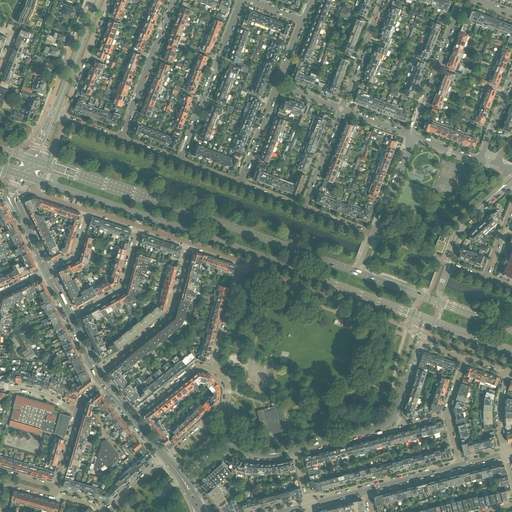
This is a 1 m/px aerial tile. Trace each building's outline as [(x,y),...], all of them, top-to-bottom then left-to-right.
[(24,0),(23,5),(35,10),(37,5),(24,0)] [(115,5),(125,9),(127,4),(117,0),(116,2),(115,5)] [(216,7),(221,9),(222,9),(225,1),(222,0),(218,0),(216,8),(216,7)] [(441,10),(441,8),(444,0),(437,0),(435,8),(434,11),(436,12),(437,9),(441,10)] [(444,0),(441,8),(443,8),(443,11),(447,12),(448,9),(449,7),(450,4),(450,3),(449,2),(450,2),(449,2),(444,0)] [(153,1),(151,6),(159,10),(159,9),(160,9),(161,7),(161,6),(161,4),(153,1)] [(222,9),(221,9),(220,11),(226,13),(227,10),(228,11),(229,8),(228,8),(229,7),(229,6),(230,3),(230,2),(228,2),(227,2),(227,1),(226,1),(225,1),(222,9)] [(359,1),(357,7),(368,11),(368,10),(368,11),(370,8),(369,7),(370,5),(359,1)] [(58,8),(65,10),(63,14),(64,14),(63,16),(66,17),(67,15),(72,17),(72,16),(73,17),(74,14),(73,14),(74,11),(66,8),(67,5),(60,2),(58,8)] [(320,7),(319,9),(328,12),(330,7),(321,3),(321,4),(320,4),(319,6),(320,7)] [(35,10),(23,5),(20,10),(33,15),(35,10)] [(112,10),(113,10),(123,14),(125,9),(115,5),(114,7),(113,7),(112,10)] [(151,6),(149,12),(157,15),(158,13),(159,13),(160,11),(159,10),(151,6)] [(390,9),(389,12),(398,15),(400,9),(392,6),(391,9),(390,9)] [(180,12),(188,15),(190,10),(182,7),(181,9),(180,9),(179,11),(180,12)] [(368,11),(357,7),(355,13),(365,16),(366,16),(367,13),(368,11)] [(471,22),(474,12),(474,11),(472,10),(472,11),(471,10),(468,8),(467,12),(468,12),(460,31),(466,33),(471,22)] [(318,12),(317,14),(326,17),(328,12),(319,9),(318,9),(317,12),(318,12)] [(30,20),(33,15),(20,10),(18,16),(30,20)] [(123,14),(113,10),(112,14),(113,14),(113,16),(122,20),(124,14),(123,14)] [(245,18),(241,27),(241,28),(247,30),(248,27),(250,21),(253,12),(248,10),(246,15),(245,16),(245,17),(245,18)] [(149,12),(147,17),(155,20),(156,20),(157,17),(157,16),(157,15),(149,12)] [(178,17),(186,20),(188,15),(180,12),(179,14),(178,14),(177,16),(178,17)] [(250,21),(255,23),(258,14),(256,13),(255,13),(253,12),(250,21)] [(387,15),(386,17),(394,20),(396,15),(397,15),(398,15),(389,12),(388,12),(387,14),(387,15)] [(471,22),(476,24),(480,13),(477,12),(476,12),(474,12),(471,22)] [(482,25),(483,23),(485,16),(483,15),(480,13),(476,24),(482,26),(482,25)] [(255,23),(260,25),(263,16),(261,15),(258,14),(255,23)] [(316,17),(315,19),(324,23),(326,17),(317,14),(316,15),(315,17),(316,17)] [(29,26),(30,20),(18,16),(16,21),(29,26)] [(260,25),(265,27),(269,18),(268,18),(268,17),(266,17),(263,16),(260,25)] [(483,23),(488,25),(491,17),(488,16),(488,17),(485,16),(483,23)] [(147,17),(145,22),(153,25),(154,24),(155,24),(156,21),(155,20),(147,17)] [(176,22),(184,25),(186,20),(178,17),(177,19),(176,19),(175,21),(176,22)] [(385,21),(384,23),(395,27),(397,21),(394,20),(386,17),(386,18),(385,20),(385,21)] [(487,28),(493,30),(497,20),(494,19),(495,19),(491,17),(488,25),(487,28)] [(265,27),(271,29),(274,20),(272,19),(271,19),(270,18),(269,18),(265,27)] [(353,18),(351,24),(361,27),(362,25),(363,25),(364,23),(363,23),(363,22),(353,18)] [(214,19),(212,24),(220,27),(221,25),(222,25),(222,23),(222,22),(214,19)] [(313,24),(313,25),(322,28),(324,23),(315,19),(314,21),(313,21),(313,24)] [(108,26),(117,29),(120,24),(110,20),(109,22),(109,23),(108,25),(108,26)] [(271,29),(276,31),(279,22),(277,21),(275,20),(274,20),(271,29)] [(497,35),(498,33),(502,22),(499,20),(499,21),(497,20),(493,30),(492,33),(497,35)] [(145,22),(143,27),(151,30),(152,30),(153,28),(153,27),(153,25),(145,22)] [(174,27),(182,31),(184,25),(176,22),(175,24),(174,25),(173,26),(174,27)] [(276,31),(281,33),(284,24),(282,23),(280,22),(279,22),(276,31)] [(432,22),(430,28),(439,31),(440,28),(440,27),(439,27),(440,25),(432,22)] [(503,33),(504,34),(508,24),(506,24),(506,23),(502,22),(498,33),(503,33)] [(207,28),(210,29),(218,32),(219,30),(220,30),(220,28),(220,27),(212,24),(209,23),(207,28)] [(382,28),(393,33),(395,27),(384,23),(383,25),(383,26),(382,27),(382,28)] [(281,33),(278,39),(277,41),(283,43),(286,34),(287,34),(288,32),(287,32),(290,26),(284,24),(281,33)] [(354,25),(347,41),(347,42),(355,45),(361,27),(351,24),(354,25)] [(311,30),(319,34),(322,28),(313,25),(312,27),(311,27),(310,29),(311,30)] [(106,31),(116,34),(117,29),(108,26),(107,28),(106,30),(106,31)] [(140,32),(149,36),(150,34),(151,34),(152,32),(151,31),(151,30),(143,27),(141,32),(140,32)] [(172,32),(172,33),(180,36),(182,31),(174,27),(173,29),(172,30),(171,31),(172,32)] [(429,27),(427,33),(437,37),(438,34),(439,34),(439,32),(439,31),(430,28),(429,27)] [(239,32),(239,34),(247,37),(249,32),(241,28),(240,29),(239,31),(239,32)] [(380,34),(391,39),(391,38),(393,33),(382,28),(381,31),(380,33),(380,34)] [(21,29),(19,35),(27,38),(30,39),(32,34),(21,29)] [(210,29),(208,34),(216,37),(217,35),(218,35),(218,33),(218,32),(210,29)] [(309,35),(309,36),(317,39),(319,34),(311,30),(310,32),(309,32),(308,34),(309,35)] [(49,35),(48,35),(47,39),(53,41),(54,42),(56,38),(64,41),(66,36),(54,31),(52,36),(49,35)] [(105,34),(104,36),(114,40),(116,34),(106,31),(105,31),(105,33),(105,34)] [(140,32),(138,37),(146,40),(147,38),(148,38),(149,36),(140,32)] [(459,36),(458,38),(465,41),(467,35),(460,32),(460,33),(459,33),(458,35),(458,36),(459,36)] [(170,37),(170,38),(178,41),(180,36),(172,33),(171,35),(170,35),(169,37),(170,37)] [(421,37),(424,38),(435,42),(436,40),(436,39),(437,38),(437,37),(427,33),(426,36),(424,36),(422,35),(421,37)] [(204,36),(203,39),(214,43),(215,41),(216,40),(217,39),(216,38),(216,37),(208,34),(206,37),(204,36)] [(237,37),(237,39),(245,42),(247,37),(239,34),(238,34),(237,36),(237,37)] [(382,41),(381,44),(388,47),(391,39),(380,34),(379,37),(379,38),(380,38),(379,40),(382,41)] [(19,35),(17,40),(25,43),(27,38),(19,35)] [(102,41),(112,45),(114,40),(104,36),(104,38),(103,38),(102,40),(102,41)] [(307,40),(307,41),(315,44),(318,45),(320,40),(317,39),(309,36),(308,37),(307,38),(306,40),(307,40)] [(138,37),(136,42),(144,45),(145,44),(146,44),(147,41),(146,41),(146,40),(138,37)] [(168,43),(176,46),(178,41),(170,38),(169,40),(168,40),(167,42),(168,43)] [(202,38),(200,43),(203,44),(212,48),(212,47),(213,47),(214,45),(213,44),(214,43),(203,39),(202,38)] [(422,44),(423,44),(433,48),(433,47),(434,45),(434,44),(435,42),(424,38),(422,44)] [(456,40),(455,44),(463,47),(465,41),(458,38),(457,40),(456,40)] [(235,42),(235,44),(243,47),(245,48),(246,46),(244,45),(245,42),(237,39),(236,40),(235,42)] [(17,40),(15,45),(23,48),(25,43),(17,40)] [(345,40),(343,46),(347,47),(353,50),(355,45),(347,42),(347,41),(345,40)] [(100,46),(110,50),(112,45),(102,41),(102,43),(101,43),(100,45),(100,46)] [(274,41),(272,46),(280,50),(281,50),(281,49),(282,47),(282,46),(282,44),(274,41)] [(305,43),(304,46),(313,50),(315,44),(307,41),(306,43),(305,43)] [(144,45),(136,42),(134,47),(142,51),(143,50),(144,50),(144,48),(144,47),(144,45)] [(167,48),(174,51),(176,46),(168,43),(166,47),(167,48)] [(203,44),(200,43),(198,49),(209,53),(210,50),(211,50),(212,48),(203,44)] [(233,48),(233,49),(241,52),(243,47),(235,44),(235,45),(234,45),(233,47),(233,48)] [(374,51),(384,55),(386,56),(388,50),(391,51),(392,48),(388,47),(381,44),(380,47),(378,46),(377,46),(376,46),(375,48),(376,49),(376,52),(374,51)] [(420,50),(422,50),(430,54),(431,53),(432,51),(432,50),(433,48),(423,44),(420,50)] [(454,47),(453,49),(463,53),(464,51),(462,50),(463,47),(455,44),(454,47)] [(15,45),(13,50),(22,53),(23,48),(15,45)] [(43,54),(48,56),(48,54),(51,55),(51,54),(57,56),(57,55),(58,55),(59,53),(58,53),(59,50),(48,46),(48,47),(46,46),(45,51),(44,51),(43,54)] [(99,49),(98,51),(108,55),(110,50),(100,46),(99,47),(99,49)] [(267,51),(270,52),(278,55),(279,53),(280,52),(281,50),(280,50),(272,46),(269,46),(267,51)] [(301,50),(302,51),(311,55),(313,50),(304,46),(303,48),(302,48),(301,50)] [(347,47),(343,46),(340,52),(350,56),(351,55),(352,53),(352,52),(353,50),(347,47)] [(499,47),(497,53),(508,57),(510,52),(499,47)] [(166,53),(165,53),(174,57),(176,51),(174,51),(167,48),(167,49),(167,51),(166,51),(165,53),(166,53)] [(231,53),(231,54),(241,58),(243,53),(241,52),(233,49),(233,50),(232,50),(231,52),(231,53)] [(451,55),(459,58),(462,59),(464,53),(463,53),(453,49),(453,51),(452,51),(451,55)] [(13,50),(11,55),(20,58),(22,53),(13,50)] [(417,54),(416,58),(425,61),(426,58),(427,59),(428,56),(429,56),(430,54),(422,50),(420,55),(417,54)] [(108,55),(98,51),(98,52),(97,52),(97,54),(96,57),(106,60),(108,55)] [(130,56),(138,60),(138,59),(139,59),(140,57),(139,56),(140,55),(131,51),(129,56),(130,56)] [(311,55),(302,51),(301,51),(302,52),(301,52),(300,54),(300,55),(300,57),(309,61),(311,55)] [(384,55),(374,51),(373,51),(373,52),(372,53),(372,54),(371,57),(381,60),(382,61),(382,60),(384,55)] [(270,52),(268,57),(277,60),(277,59),(278,57),(278,55),(270,52)] [(174,57),(165,53),(165,54),(164,54),(164,56),(164,57),(163,59),(172,62),(174,57)] [(198,56),(197,59),(206,62),(206,61),(207,61),(208,59),(207,58),(208,57),(198,53),(197,55),(198,56)] [(498,53),(495,59),(507,63),(508,60),(507,60),(508,57),(497,53),(498,53)] [(241,58),(231,54),(231,55),(232,55),(232,56),(232,55),(231,55),(231,56),(230,56),(230,57),(230,58),(231,58),(230,60),(242,64),(243,62),(240,61),(241,58)] [(11,55),(9,60),(18,64),(18,63),(19,63),(20,63),(21,62),(21,61),(21,59),(19,59),(20,58),(11,55)] [(450,58),(449,61),(457,63),(459,58),(451,55),(450,58)] [(44,67),(48,68),(49,69),(52,70),(55,64),(49,62),(50,61),(38,56),(36,60),(45,63),(44,67)] [(130,56),(127,62),(136,65),(137,63),(138,63),(138,61),(138,60),(130,56)] [(338,63),(338,64),(346,67),(347,64),(348,65),(349,62),(348,62),(348,61),(342,59),(342,58),(338,56),(335,62),(338,63)] [(265,61),(275,65),(275,63),(276,63),(277,61),(276,60),(277,60),(268,57),(266,62),(265,61)] [(369,62),(379,66),(381,60),(371,57),(370,59),(370,60),(369,61),(369,62)] [(408,64),(413,66),(424,70),(422,69),(423,67),(424,66),(425,65),(424,64),(424,63),(425,61),(416,58),(414,64),(413,63),(412,63),(409,61),(409,62),(408,64)] [(197,59),(195,64),(204,67),(204,65),(205,66),(206,63),(205,62),(206,62),(197,59)] [(495,59),(493,64),(504,68),(505,66),(505,67),(507,63),(495,59)] [(9,60),(7,65),(16,68),(18,64),(9,60)] [(92,66),(101,70),(103,70),(105,65),(95,61),(95,62),(94,62),(92,66)] [(265,61),(263,67),(271,70),(271,69),(272,70),(273,67),(272,67),(273,65),(274,65),(275,65),(265,61)] [(457,63),(449,61),(448,63),(447,66),(456,70),(458,70),(460,65),(458,64),(457,63)] [(127,62),(126,67),(135,71),(136,68),(135,67),(136,65),(127,62)] [(159,67),(159,68),(167,71),(168,71),(170,66),(161,62),(161,64),(160,64),(160,65),(159,67),(160,67),(159,67)] [(368,65),(367,68),(375,70),(375,69),(377,70),(379,66),(369,62),(369,63),(368,63),(368,64),(368,65)] [(195,64),(193,69),(202,72),(203,72),(204,70),(203,69),(204,67),(195,64)] [(292,78),(297,80),(301,67),(302,68),(302,65),(300,64),(299,67),(296,66),(295,69),(293,72),(291,76),(292,78)] [(338,64),(336,69),(344,72),(345,70),(346,70),(347,67),(346,67),(338,64)] [(493,65),(491,70),(502,74),(503,71),(504,68),(493,64),(493,65)] [(7,65),(5,70),(14,74),(16,68),(7,65)] [(226,70),(236,74),(237,71),(238,71),(239,69),(229,65),(229,67),(228,67),(227,67),(227,68),(227,69),(227,70),(228,70),(227,70),(226,70)] [(91,69),(90,71),(99,75),(101,70),(92,66),(91,66),(90,68),(91,69)] [(413,66),(411,72),(414,73),(422,76),(423,73),(424,73),(424,71),(424,70),(413,66)] [(122,72),(124,73),(133,76),(134,74),(135,74),(135,71),(126,67),(124,67),(122,72)] [(263,67),(261,72),(269,75),(270,74),(271,73),(270,72),(271,70),(263,67)] [(299,82),(302,83),(305,74),(300,72),(302,68),(301,67),(297,80),(296,81),(297,82),(299,82)] [(158,71),(157,73),(165,76),(168,77),(170,72),(168,71),(167,71),(159,68),(158,68),(157,70),(158,71)] [(365,73),(374,77),(372,76),(375,70),(367,68),(366,70),(365,71),(365,72),(365,73)] [(193,69),(191,74),(200,77),(200,76),(201,75),(202,73),(202,72),(193,69)] [(336,69),(333,75),(342,78),(343,76),(345,73),(344,73),(344,72),(336,69)] [(5,70),(3,75),(12,79),(14,74),(5,70)] [(225,73),(224,75),(232,78),(234,73),(236,74),(226,70),(225,70),(224,72),(225,73)] [(488,76),(490,76),(500,80),(500,78),(501,78),(502,74),(491,70),(488,76)] [(88,76),(97,80),(99,75),(90,71),(89,73),(88,73),(87,75),(88,76)] [(261,72),(259,77),(268,80),(267,80),(268,79),(269,78),(268,77),(269,75),(261,72)] [(411,72),(409,77),(420,81),(421,81),(421,79),(421,78),(422,76),(414,73),(411,72)] [(444,75),(443,77),(453,81),(455,76),(454,75),(445,72),(444,72),(443,75),(444,75)] [(124,73),(122,78),(131,81),(132,79),(133,79),(133,77),(133,76),(124,73)] [(155,78),(163,81),(164,81),(165,79),(164,79),(165,76),(157,73),(156,73),(155,75),(156,76),(156,78),(155,77),(155,78)] [(374,77),(365,73),(365,74),(367,74),(366,77),(365,76),(364,77),(364,78),(364,79),(365,79),(365,80),(374,84),(376,80),(374,79),(374,77)] [(191,74),(189,79),(198,83),(198,81),(199,81),(200,79),(200,78),(200,77),(191,74)] [(305,84),(307,85),(310,76),(305,74),(302,83),(302,84),(304,84),(305,84)] [(3,75),(1,81),(10,84),(12,85),(14,80),(12,79),(3,75)] [(222,80),(230,83),(232,78),(224,75),(223,77),(222,79),(222,80)] [(333,75),(331,81),(340,84),(340,83),(341,83),(342,80),(341,80),(342,78),(333,75)] [(87,79),(86,81),(95,85),(97,86),(98,84),(96,83),(97,80),(88,76),(87,76),(86,78),(87,79)] [(310,76),(307,85),(307,86),(309,86),(310,86),(312,87),(315,78),(310,76)] [(500,80),(490,76),(488,82),(497,86),(500,80)] [(259,77),(257,82),(265,85),(266,83),(267,83),(267,81),(267,80),(268,80),(259,77)] [(407,83),(408,83),(418,87),(419,84),(420,82),(420,81),(409,77),(407,83)] [(441,79),(440,83),(448,86),(451,87),(453,81),(443,77),(442,80),(441,79)] [(38,81),(37,84),(46,87),(47,84),(46,84),(47,81),(38,78),(37,80),(38,81)] [(122,78),(121,83),(129,86),(130,84),(131,84),(132,82),(131,81),(122,78)] [(153,81),(153,83),(161,86),(162,84),(161,84),(163,81),(155,78),(154,78),(153,78),(153,80),(153,81)] [(189,79),(187,84),(196,88),(196,87),(197,87),(198,85),(197,84),(198,83),(189,79)] [(220,85),(228,89),(230,89),(232,84),(230,83),(222,80),(221,82),(220,84),(220,85)] [(10,84),(1,81),(0,84),(0,85),(8,89),(10,84)] [(95,85),(86,81),(85,83),(84,83),(84,85),(84,86),(93,90),(94,87),(96,88),(97,86),(95,85)] [(331,81),(329,86),(338,89),(340,86),(339,86),(340,84),(331,81)] [(257,82),(255,87),(263,91),(264,88),(265,88),(266,86),(265,85),(257,82)] [(121,83),(119,88),(127,91),(128,89),(129,89),(130,87),(129,86),(121,83)] [(151,88),(159,91),(160,89),(159,89),(161,86),(153,83),(152,83),(151,83),(151,85),(151,86),(151,88)] [(196,88),(187,84),(185,83),(183,89),(194,93),(194,92),(195,91),(196,89),(195,89),(196,88)] [(338,89),(329,86),(321,83),(320,85),(328,88),(326,95),(332,97),(333,94),(335,95),(336,94),(336,95),(337,92),(337,91),(338,89)] [(418,87),(408,83),(406,89),(414,92),(415,93),(416,92),(417,90),(418,87)] [(438,88),(449,92),(449,93),(450,90),(447,89),(448,86),(440,83),(439,86),(438,88)] [(46,87),(37,84),(36,86),(33,85),(31,89),(33,90),(34,90),(35,89),(43,92),(44,90),(45,90),(46,87)] [(219,89),(218,90),(227,94),(228,89),(220,85),(220,86),(219,86),(218,88),(219,89)] [(93,90),(84,86),(84,87),(83,87),(82,89),(83,89),(82,92),(91,95),(93,90)] [(0,87),(0,106),(10,110),(13,102),(5,99),(8,91),(0,87)] [(264,91),(263,91),(255,87),(254,90),(253,90),(252,91),(251,91),(250,94),(259,97),(260,95),(261,96),(262,93),(263,93),(264,92),(264,91)] [(119,88),(117,93),(125,96),(126,94),(127,94),(128,92),(127,91),(119,88)] [(149,91),(149,93),(157,96),(157,97),(158,94),(157,94),(159,91),(151,88),(150,88),(149,88),(149,90),(149,91)] [(355,102),(360,104),(363,95),(361,95),(362,93),(364,94),(365,90),(360,88),(358,92),(358,91),(357,95),(356,95),(355,97),(356,98),(354,101),(355,102)] [(437,90),(436,94),(444,97),(447,98),(449,92),(438,88),(438,91),(437,90)] [(488,88),(486,94),(493,96),(495,91),(488,88)] [(24,90),(21,89),(19,95),(22,96),(24,97),(24,98),(29,100),(28,104),(37,107),(38,107),(39,104),(38,103),(38,101),(31,98),(33,93),(31,93),(27,91),(24,90)] [(414,92),(406,89),(405,91),(404,90),(402,94),(411,98),(412,97),(413,95),(414,92)] [(216,95),(216,96),(227,99),(225,98),(227,94),(218,90),(217,92),(216,94),(216,95)] [(117,93),(115,98),(123,101),(124,99),(125,99),(126,97),(125,96),(117,93)] [(155,101),(156,102),(158,102),(158,101),(159,97),(157,97),(157,96),(149,93),(148,93),(147,95),(147,96),(147,98),(146,98),(155,101)] [(181,100),(182,100),(191,103),(192,100),(191,99),(192,97),(183,94),(181,93),(179,99),(181,100)] [(365,106),(369,96),(367,94),(366,95),(364,94),(363,95),(360,104),(362,105),(362,106),(364,106),(365,106)] [(435,97),(434,100),(446,104),(447,103),(445,102),(442,101),(444,97),(436,94),(435,97)] [(486,94),(484,99),(492,102),(493,99),(492,99),(493,96),(486,94)] [(227,99),(216,96),(217,96),(217,97),(216,97),(215,98),(215,99),(216,99),(216,101),(225,105),(226,103),(225,102),(227,99)] [(250,103),(259,106),(260,105),(260,104),(260,103),(261,101),(252,97),(249,96),(247,101),(250,103)] [(369,96),(365,106),(368,107),(368,108),(370,108),(371,108),(375,98),(372,97),(372,96),(369,96)] [(80,97),(79,100),(78,99),(75,109),(76,109),(75,110),(79,112),(84,100),(84,99),(80,97)] [(123,101),(115,98),(113,103),(121,107),(121,106),(122,106),(123,104),(123,103),(123,101)] [(146,101),(145,103),(153,106),(154,107),(154,104),(155,101),(146,98),(145,100),(145,101),(146,101)] [(376,110),(377,110),(379,103),(380,100),(375,98),(371,108),(373,109),(374,110),(375,111),(376,110)] [(382,112),(382,113),(385,105),(381,104),(382,102),(384,99),(381,98),(380,100),(379,103),(377,110),(379,111),(379,112),(381,113),(382,112)] [(479,104),(489,108),(490,106),(492,102),(484,99),(481,98),(479,104)] [(84,114),(85,114),(88,105),(85,104),(86,102),(84,101),(84,100),(79,112),(81,113),(82,114),(83,114),(84,114)] [(182,100),(181,105),(189,108),(190,106),(191,106),(191,104),(191,103),(182,100)] [(284,113),(289,101),(284,100),(282,101),(280,105),(281,105),(279,108),(280,108),(277,116),(282,118),(284,113)] [(289,100),(289,101),(284,113),(286,109),(291,111),(294,102),(292,102),(292,101),(290,100),(289,100)] [(446,104),(434,100),(433,102),(432,105),(442,109),(442,108),(443,108),(444,108),(444,107),(443,106),(441,105),(443,106),(444,104),(446,104)] [(387,115),(388,115),(391,107),(392,104),(388,103),(388,102),(387,101),(385,105),(382,113),(385,114),(387,115)] [(295,102),(294,102),(291,111),(296,113),(299,104),(297,104),(297,103),(295,102)] [(90,117),(93,107),(94,105),(89,103),(88,105),(85,114),(87,115),(87,116),(90,117)] [(144,106),(143,108),(152,112),(153,112),(155,107),(154,107),(153,106),(145,103),(144,103),(144,104),(143,106),(144,106)] [(251,103),(249,108),(257,111),(258,111),(259,109),(258,108),(259,106),(250,103),(251,103)] [(27,108),(24,107),(23,109),(34,113),(35,111),(37,108),(37,107),(28,104),(27,108)] [(296,113),(301,115),(304,106),(302,105),(300,104),(299,104),(296,113)] [(481,107),(479,110),(487,113),(489,110),(488,110),(489,108),(479,104),(478,106),(481,107)] [(181,105),(178,110),(187,113),(188,113),(189,111),(188,110),(189,108),(181,105)] [(209,110),(218,114),(220,114),(221,115),(222,115),(223,112),(222,112),(223,109),(213,106),(212,108),(212,107),(211,107),(211,108),(210,108),(210,109),(210,110),(211,110),(211,111),(210,110),(209,110)] [(93,117),(95,118),(99,109),(93,107),(90,117),(92,118),(93,117)] [(303,113),(309,116),(312,109),(305,107),(303,113)] [(393,117),(396,109),(391,107),(388,115),(390,116),(391,116),(392,117),(393,117)] [(399,119),(403,110),(402,109),(401,108),(400,108),(399,108),(397,107),(396,109),(393,117),(396,118),(398,119),(399,119)] [(404,107),(403,110),(399,119),(401,120),(405,122),(406,120),(408,121),(409,118),(407,118),(407,117),(406,117),(407,116),(408,116),(407,114),(408,114),(409,111),(405,110),(406,108),(404,107)] [(150,117),(152,118),(153,118),(155,113),(154,113),(153,112),(152,112),(143,108),(142,108),(142,109),(141,111),(142,112),(141,113),(141,114),(150,117)] [(249,108),(247,113),(255,116),(256,114),(257,114),(257,112),(257,111),(249,108)] [(23,109),(21,114),(15,112),(13,116),(22,119),(24,116),(32,119),(34,113),(23,109)] [(97,120),(100,121),(104,111),(99,109),(95,118),(97,119),(97,120)] [(116,109),(115,112),(110,124),(111,123),(114,125),(115,124),(116,124),(119,118),(120,116),(120,115),(117,113),(118,110),(116,109)] [(477,109),(475,115),(485,119),(485,117),(486,117),(487,113),(479,110),(477,109)] [(178,110),(177,115),(185,119),(185,118),(186,118),(187,116),(186,115),(187,113),(178,110)] [(208,115),(208,116),(216,119),(218,114),(209,110),(209,112),(208,113),(207,115),(208,115)] [(314,117),(315,118),(325,122),(327,118),(327,117),(326,117),(327,115),(322,113),(323,112),(318,110),(317,114),(315,115),(314,117)] [(103,121),(105,122),(109,113),(104,111),(100,121),(102,122),(103,121)] [(108,123),(110,124),(115,112),(114,112),(114,113),(112,112),(111,114),(109,113),(105,122),(105,123),(108,124),(108,123)] [(247,113),(245,118),(253,121),(254,121),(255,119),(254,118),(255,116),(247,113)] [(177,115),(175,120),(183,124),(183,123),(184,123),(185,121),(184,121),(185,119),(177,115)] [(485,119),(475,115),(473,121),(482,125),(485,119)] [(206,121),(214,124),(217,125),(219,120),(216,119),(208,116),(207,118),(206,118),(205,120),(206,120),(206,121)] [(274,122),(274,123),(282,126),(285,127),(287,121),(276,117),(275,119),(274,120),(274,122)] [(245,118),(243,123),(251,127),(251,126),(252,126),(253,124),(252,123),(253,121),(245,118)] [(311,118),(309,123),(323,128),(323,127),(324,127),(324,125),(324,124),(325,122),(315,118),(314,119),(311,118)] [(183,124),(175,120),(173,126),(181,129),(181,128),(182,128),(183,126),(182,126),(183,124)] [(433,120),(432,122),(429,130),(431,131),(431,132),(434,133),(438,123),(438,122),(434,120),(433,120)] [(138,135),(139,134),(138,134),(142,125),(143,123),(137,121),(136,123),(135,123),(134,127),(135,127),(133,132),(138,135)] [(204,126),(213,130),(212,129),(214,124),(206,121),(205,123),(204,123),(203,125),(204,126)] [(428,132),(429,130),(432,122),(428,121),(428,123),(425,122),(423,130),(428,132)] [(243,123),(241,128),(249,132),(250,130),(251,129),(251,128),(251,127),(243,123)] [(272,128),(280,131),(282,126),(274,123),(273,125),(272,125),(272,127),(272,128)] [(309,130),(310,131),(311,131),(320,134),(321,134),(321,133),(322,131),(323,128),(309,123),(309,124),(312,125),(311,127),(309,130)] [(344,129),(355,133),(361,135),(362,132),(355,130),(356,127),(346,123),(346,124),(345,124),(345,125),(345,126),(344,129)] [(438,134),(440,135),(443,127),(444,125),(438,123),(434,133),(438,134)] [(442,136),(445,137),(449,129),(450,127),(444,124),(443,127),(440,135),(442,136)] [(511,126),(511,127),(504,124),(503,126),(501,130),(503,130),(506,131),(505,133),(508,134),(509,132),(511,129),(511,128),(511,126)] [(142,135),(144,136),(147,127),(142,125),(138,134),(139,134),(138,135),(139,135),(140,136),(141,136),(142,135)] [(201,131),(211,135),(213,130),(204,126),(203,128),(202,128),(201,130),(202,131),(201,131)] [(149,138),(152,129),(147,127),(144,136),(144,137),(146,137),(147,137),(149,138)] [(237,133),(239,134),(247,137),(248,135),(249,134),(249,133),(249,132),(241,128),(239,128),(238,128),(237,132),(237,133)] [(278,136),(281,137),(283,132),(280,131),(272,128),(271,130),(270,130),(270,132),(270,133),(278,136)] [(152,139),(154,140),(157,131),(152,129),(149,138),(149,139),(151,139),(152,139)] [(343,132),(342,134),(351,138),(352,138),(355,133),(344,129),(343,129),(343,131),(343,132)] [(449,138),(451,139),(454,131),(449,129),(445,137),(449,138)] [(453,140),(457,142),(460,134),(461,131),(455,129),(454,132),(454,131),(451,139),(454,140),(453,140)] [(465,145),(468,146),(471,138),(468,137),(470,130),(468,130),(465,136),(462,143),(465,144),(465,145)] [(159,141),(159,142),(163,133),(157,131),(154,140),(156,140),(156,141),(158,142),(159,142),(159,141)] [(211,135),(201,131),(202,132),(201,132),(200,134),(200,136),(211,141),(212,139),(210,138),(211,135)] [(310,131),(307,137),(318,141),(318,140),(319,140),(320,138),(319,137),(320,134),(311,131),(310,131)] [(164,143),(164,144),(168,135),(163,133),(159,142),(161,142),(161,143),(163,144),(164,143)] [(268,138),(276,141),(279,142),(281,137),(278,136),(270,133),(269,135),(268,138)] [(385,144),(394,148),(395,147),(397,143),(396,143),(396,142),(393,141),(392,140),(390,139),(387,138),(381,135),(380,136),(372,133),(370,138),(385,144)] [(239,134),(237,139),(245,142),(246,142),(245,142),(246,141),(247,140),(246,139),(247,137),(239,134)] [(341,137),(340,140),(349,143),(347,143),(348,141),(350,141),(351,138),(342,134),(342,135),(341,135),(341,137)] [(460,142),(462,143),(465,136),(460,134),(457,142),(460,143),(460,142)] [(169,146),(170,146),(173,137),(168,135),(164,144),(166,144),(166,145),(166,146),(168,147),(169,146)] [(169,146),(174,148),(175,147),(175,145),(176,145),(176,143),(177,143),(178,144),(180,140),(179,139),(178,139),(179,137),(173,135),(173,137),(170,146),(169,146)] [(309,141),(308,144),(316,146),(317,146),(317,144),(317,143),(318,141),(307,137),(306,139),(309,141)] [(267,142),(266,143),(274,147),(276,141),(268,138),(268,139),(267,139),(266,141),(267,142)] [(471,138),(468,146),(471,147),(474,148),(477,140),(471,138)] [(237,139),(235,144),(243,147),(244,145),(245,145),(246,143),(245,142),(237,139)] [(349,143),(340,140),(339,142),(338,142),(338,144),(338,145),(345,148),(348,150),(350,144),(349,143)] [(302,149),(313,153),(314,152),(315,150),(315,149),(316,146),(308,144),(305,142),(302,149)] [(243,147),(235,144),(233,143),(232,144),(231,146),(231,147),(231,148),(241,152),(242,150),(243,150),(244,148),(243,147)] [(265,147),(264,148),(272,152),(274,147),(266,143),(266,144),(265,144),(264,146),(265,147)] [(193,155),(198,157),(202,146),(197,144),(196,145),(195,145),(194,148),(195,148),(193,155)] [(383,149),(385,150),(393,153),(394,148),(385,144),(383,149)] [(336,149),(335,151),(343,154),(347,156),(349,150),(348,150),(345,148),(338,145),(337,146),(336,148),(336,149)] [(202,157),(204,158),(207,148),(202,146),(198,157),(202,159),(202,157)] [(206,159),(208,160),(212,150),(207,148),(204,158),(206,158),(206,159)] [(263,152),(262,154),(270,157),(272,152),(264,148),(264,149),(263,149),(262,151),(263,152)] [(302,149),(300,155),(311,159),(311,158),(312,158),(313,156),(312,155),(313,153),(302,149)] [(212,161),(214,162),(217,152),(212,150),(208,160),(211,161),(212,161)] [(381,155),(383,156),(390,159),(391,156),(392,156),(393,154),(392,154),(393,153),(385,150),(385,151),(383,150),(381,155)] [(334,154),(333,157),(341,159),(343,154),(335,151),(335,152),(334,153),(334,154)] [(216,163),(219,164),(223,154),(217,152),(214,162),(216,162),(216,163)] [(222,165),(224,165),(228,156),(223,154),(219,164),(221,165),(222,165)] [(270,157),(262,154),(261,154),(260,157),(261,157),(260,159),(268,163),(270,157)] [(297,161),(299,162),(309,165),(309,164),(310,162),(311,159),(300,155),(297,161)] [(225,168),(229,169),(233,158),(228,156),(224,165),(226,166),(225,168)] [(383,156),(381,162),(388,164),(389,164),(390,162),(389,161),(390,159),(383,156)] [(332,160),(331,162),(341,166),(344,161),(341,159),(333,157),(332,159),(332,160)] [(233,158),(229,169),(234,171),(237,164),(238,164),(239,161),(238,161),(238,160),(233,158)] [(375,166),(376,166),(386,170),(387,168),(388,167),(388,166),(388,165),(388,164),(381,162),(377,161),(375,166)] [(258,181),(259,182),(263,171),(262,171),(264,164),(258,162),(255,169),(256,170),(254,174),(253,178),(254,179),(254,180),(258,181)] [(309,165),(299,162),(296,168),(306,172),(309,165)] [(329,168),(339,172),(341,166),(331,162),(330,165),(329,167),(329,168)] [(376,166),(374,172),(384,176),(385,173),(386,173),(386,171),(386,170),(376,166)] [(263,171),(259,182),(260,183),(261,183),(262,183),(263,182),(265,183),(269,173),(270,169),(271,168),(269,167),(268,168),(266,173),(263,171)] [(327,173),(337,177),(339,172),(329,168),(328,170),(328,171),(327,172),(327,173)] [(375,177),(374,179),(382,181),(383,179),(384,177),(384,176),(374,172),(372,176),(375,177)] [(271,185),(274,176),(275,174),(273,174),(272,174),(272,175),(269,173),(265,183),(266,184),(268,184),(271,185)] [(295,185),(292,193),(294,194),(294,195),(296,196),(297,196),(297,195),(300,188),(301,188),(304,180),(303,180),(305,175),(300,173),(298,177),(296,182),(295,185)] [(337,177),(327,173),(326,176),(325,176),(325,178),(325,179),(337,184),(338,180),(336,180),(337,177)] [(274,186),(276,187),(280,178),(274,176),(271,185),(271,186),(273,187),(274,186)] [(279,188),(282,189),(285,181),(280,179),(280,178),(276,187),(277,187),(276,188),(277,189),(278,189),(279,189),(279,188)] [(371,178),(369,183),(380,187),(380,186),(381,185),(381,184),(382,181),(374,179),(371,178)] [(292,193),(295,185),(296,182),(291,180),(290,183),(287,191),(289,192),(291,193),(292,193)] [(322,204),(326,194),(326,193),(329,186),(330,183),(324,180),(322,186),(322,187),(321,187),(320,187),(319,190),(320,190),(319,194),(318,194),(316,200),(316,201),(316,202),(322,204)] [(284,190),(287,191),(290,183),(285,181),(282,189),(282,190),(284,190)] [(369,183),(367,189),(377,192),(380,187),(369,183)] [(377,192),(367,189),(365,194),(375,198),(377,192)] [(331,196),(326,194),(322,204),(324,205),(324,206),(327,207),(331,197),(331,196)] [(331,208),(333,209),(336,201),(333,200),(334,198),(331,197),(327,207),(330,208),(331,208)] [(34,198),(30,199),(35,208),(37,207),(39,207),(42,200),(34,198)] [(335,210),(339,211),(342,203),(338,202),(339,199),(337,198),(336,201),(333,209),(335,209),(335,210)] [(25,202),(31,214),(34,213),(35,214),(37,214),(38,210),(36,209),(35,208),(30,199),(25,202)] [(342,212),(345,213),(347,205),(342,203),(339,211),(342,212)] [(346,214),(350,215),(354,205),(348,203),(347,205),(345,213),(346,214)] [(364,210),(361,219),(367,221),(372,206),(367,204),(365,209),(365,210),(364,210)] [(353,216),(356,217),(359,207),(354,205),(350,215),(353,217),(353,216)] [(359,218),(361,219),(364,210),(365,209),(359,207),(356,217),(355,218),(359,219),(359,218)] [(0,214),(1,217),(9,213),(9,212),(10,211),(9,210),(8,210),(7,208),(2,210),(0,211),(0,214)] [(492,213),(489,215),(496,223),(497,224),(498,223),(500,224),(501,221),(497,219),(499,214),(499,213),(500,213),(500,212),(500,211),(499,210),(498,210),(497,210),(496,210),(493,213),(492,213)] [(72,224),(71,225),(77,227),(81,213),(77,212),(76,217),(77,218),(77,220),(75,220),(75,222),(74,222),(74,224),(72,224)] [(0,219),(0,222),(5,220),(7,219),(9,218),(11,217),(10,215),(11,214),(10,213),(9,213),(1,217),(2,219),(0,219),(1,220),(0,219)] [(31,214),(35,223),(44,219),(43,216),(37,214),(35,214),(34,213),(31,214)] [(487,219),(486,220),(492,226),(496,223),(489,215),(486,218),(487,219)] [(3,227),(6,225),(14,221),(13,219),(12,219),(11,217),(9,218),(7,219),(5,220),(0,222),(0,223),(0,225),(1,224),(3,227)] [(35,223),(38,228),(50,222),(49,220),(48,220),(45,221),(44,219),(35,223)] [(100,229),(103,221),(97,219),(94,227),(94,229),(96,229),(95,230),(99,232),(100,229)] [(484,220),(481,223),(487,229),(488,230),(492,226),(486,220),(485,221),(484,220)] [(7,228),(8,231),(17,226),(14,221),(6,225),(7,228)] [(100,229),(105,231),(108,222),(103,221),(100,229)] [(38,228),(40,233),(49,229),(48,227),(51,225),(50,222),(38,228)] [(108,222),(105,231),(104,233),(109,235),(110,233),(113,224),(108,222)] [(478,226),(477,227),(483,234),(488,230),(487,229),(481,223),(478,225),(478,226)] [(109,236),(114,237),(115,235),(116,231),(116,228),(117,228),(118,226),(113,224),(110,233),(109,235),(109,236)] [(17,226),(8,231),(5,232),(4,232),(2,233),(1,234),(4,239),(10,236),(19,231),(17,226)] [(114,237),(118,239),(122,227),(118,226),(117,228),(116,228),(116,231),(115,235),(114,237)] [(118,239),(123,240),(124,238),(125,238),(126,235),(125,234),(126,231),(127,229),(122,227),(118,239)] [(476,227),(473,230),(479,237),(483,234),(477,227),(476,228),(476,227)] [(40,233),(43,238),(55,233),(53,230),(50,231),(49,229),(40,233)] [(124,238),(123,240),(125,241),(126,238),(129,239),(131,230),(127,229),(126,231),(125,234),(126,235),(125,238),(124,238)] [(479,237),(473,230),(469,233),(470,233),(469,235),(470,235),(466,239),(470,241),(472,241),(474,242),(479,237)] [(12,239),(13,241),(22,236),(19,231),(10,236),(11,235),(13,238),(12,239)] [(43,238),(45,244),(54,239),(53,237),(56,236),(55,233),(43,238)] [(143,246),(145,247),(149,236),(146,235),(146,236),(143,235),(140,243),(144,244),(143,246)] [(15,246),(16,246),(24,242),(22,236),(13,241),(15,246)] [(87,236),(85,242),(96,245),(97,245),(98,245),(98,244),(96,243),(94,242),(94,239),(94,238),(87,236)] [(150,249),(151,246),(153,238),(150,237),(149,236),(145,247),(145,248),(150,249)] [(434,249),(435,250),(442,252),(443,250),(443,247),(444,247),(444,245),(445,245),(445,243),(445,242),(443,242),(443,241),(444,241),(445,238),(440,236),(438,239),(438,240),(438,239),(437,240),(438,240),(437,242),(436,244),(436,245),(435,247),(434,249)] [(511,237),(509,244),(511,245),(511,246),(511,247),(511,248),(502,274),(506,276),(506,275),(510,276),(510,277),(511,278),(511,237)] [(45,244),(48,249),(56,245),(54,239),(45,244)] [(158,240),(155,251),(160,252),(160,250),(163,242),(158,240)] [(13,250),(14,253),(27,247),(24,242),(16,246),(17,248),(13,250)] [(59,244),(56,245),(48,249),(53,260),(64,254),(62,250),(59,245),(59,244)] [(61,244),(59,245),(62,250),(64,254),(70,252),(70,250),(64,248),(64,247),(62,246),(61,244)] [(115,250),(114,252),(125,255),(126,249),(125,249),(121,248),(115,246),(114,250),(115,250)] [(177,246),(174,257),(173,258),(179,260),(182,248),(179,247),(179,246),(177,246)] [(458,258),(463,260),(468,248),(462,246),(458,258)] [(20,254),(21,256),(29,252),(27,247),(14,253),(16,256),(20,254)] [(84,247),(82,251),(95,255),(95,253),(91,252),(92,249),(84,247)] [(463,260),(468,262),(472,252),(467,250),(468,248),(463,260)] [(194,251),(192,256),(202,260),(202,262),(204,263),(203,265),(205,266),(205,265),(208,256),(194,251)] [(26,266),(23,267),(24,268),(35,263),(29,252),(21,256),(26,266)] [(116,255),(116,258),(123,260),(125,255),(114,252),(114,254),(115,255),(114,255),(115,255),(116,255)] [(468,262),(474,264),(478,253),(478,254),(472,252),(468,262)] [(138,253),(136,260),(144,262),(145,259),(148,260),(149,257),(138,253)] [(478,253),(474,264),(477,266),(478,265),(479,265),(480,263),(482,263),(483,260),(484,257),(483,256),(483,255),(478,253)] [(80,260),(83,267),(84,267),(87,268),(90,259),(89,258),(81,256),(80,260)] [(192,256),(190,266),(198,268),(200,264),(199,263),(200,262),(202,262),(202,260),(192,256)] [(214,258),(208,256),(205,265),(208,266),(206,269),(209,270),(214,258)] [(219,260),(214,258),(209,270),(212,271),(213,267),(216,268),(219,260)] [(80,260),(75,263),(80,272),(81,271),(81,269),(83,268),(83,267),(80,260)] [(136,260),(134,265),(146,268),(147,265),(144,264),(144,262),(136,260)] [(224,261),(219,260),(216,268),(218,269),(217,273),(220,274),(224,261)] [(229,263),(224,261),(220,274),(222,275),(224,271),(226,272),(226,273),(229,263)] [(15,263),(21,276),(26,273),(24,268),(23,267),(22,265),(20,266),(17,262),(15,263)] [(11,270),(15,278),(21,276),(15,263),(12,265),(14,269),(11,270)] [(24,268),(26,273),(36,268),(36,267),(35,263),(24,268)] [(71,265),(73,270),(74,272),(77,271),(78,273),(80,272),(75,263),(71,265)] [(235,265),(229,263),(226,273),(228,274),(228,273),(233,275),(235,265)] [(59,272),(61,276),(73,270),(71,265),(59,270),(59,272)] [(190,266),(188,271),(201,275),(202,272),(198,271),(198,268),(190,266)] [(61,276),(65,284),(74,279),(72,275),(75,273),(74,272),(73,270),(61,276)] [(133,271),(131,276),(143,279),(144,276),(141,275),(141,273),(133,271)] [(188,271),(187,277),(198,279),(199,277),(200,277),(201,275),(188,271)] [(3,275),(7,283),(11,280),(8,273),(3,275)] [(71,296),(85,290),(92,286),(88,280),(87,279),(85,280),(82,275),(81,275),(77,278),(74,279),(65,284),(71,296)] [(109,279),(107,280),(111,288),(117,285),(118,279),(111,277),(111,279),(109,280),(109,279)] [(187,280),(186,282),(198,285),(199,280),(198,279),(187,277),(186,279),(187,280)] [(37,291),(38,291),(42,289),(40,286),(45,284),(43,279),(41,279),(31,284),(35,292),(37,291)] [(101,281),(102,283),(106,291),(111,288),(107,280),(106,279),(101,281)] [(130,282),(128,287),(140,290),(141,287),(138,286),(138,284),(130,282)] [(184,287),(184,288),(195,291),(196,288),(197,288),(198,285),(186,282),(186,284),(184,285),(184,286),(184,287)] [(102,283),(98,285),(102,293),(106,291),(102,283)] [(33,293),(35,292),(31,284),(26,287),(32,299),(35,298),(34,296),(33,293)] [(40,294),(42,298),(46,296),(50,295),(45,284),(40,286),(42,289),(38,291),(40,294)] [(94,285),(92,286),(93,288),(97,296),(102,293),(98,285),(96,287),(94,285)] [(217,288),(216,290),(227,293),(228,291),(228,290),(229,289),(229,288),(219,285),(218,285),(217,288)] [(85,290),(87,293),(91,300),(97,296),(93,288),(92,286),(85,290)] [(29,300),(32,299),(26,287),(21,289),(25,297),(27,296),(29,300)] [(128,287),(127,293),(134,299),(134,298),(136,292),(140,293),(140,290),(128,287)] [(184,291),(183,293),(195,297),(196,294),(194,293),(195,291),(184,288),(183,290),(184,291)] [(22,298),(25,297),(21,289),(16,292),(22,305),(24,307),(26,306),(22,298)] [(71,296),(73,300),(79,296),(87,293),(85,290),(71,296)] [(213,295),(215,296),(226,299),(226,296),(227,296),(227,294),(227,293),(216,290),(215,290),(213,295)] [(16,292),(11,294),(14,302),(17,301),(19,306),(22,305),(16,292)] [(79,296),(73,300),(76,308),(88,301),(91,300),(87,293),(79,296)] [(127,293),(123,295),(133,312),(137,309),(143,304),(144,304),(138,302),(134,299),(127,293)] [(181,296),(181,299),(189,301),(192,302),(193,299),(194,299),(195,297),(183,293),(183,295),(181,296)] [(6,296),(2,298),(10,305),(10,304),(14,302),(11,294),(6,296)] [(46,296),(42,298),(43,301),(40,302),(39,303),(40,306),(41,305),(53,300),(51,296),(50,295),(46,296)] [(120,296),(118,297),(122,304),(125,303),(127,307),(128,309),(129,311),(130,311),(131,313),(132,312),(133,312),(123,295),(120,296)] [(214,299),(213,301),(224,304),(225,301),(226,301),(226,300),(226,299),(215,296),(214,299)] [(118,297),(113,300),(121,313),(123,317),(126,316),(120,306),(122,304),(118,297)] [(2,298),(0,306),(0,307),(8,309),(10,305),(2,298)] [(181,299),(179,305),(187,308),(187,305),(188,305),(189,302),(189,301),(181,299)] [(53,300),(41,305),(40,306),(41,308),(43,311),(48,308),(54,305),(55,305),(53,300)] [(113,300),(109,303),(113,310),(115,309),(118,315),(121,313),(113,300)] [(213,301),(212,306),(223,309),(224,306),(225,305),(224,304),(213,301)] [(109,303),(104,306),(113,322),(114,325),(117,323),(114,318),(110,311),(113,310),(109,303)] [(157,306),(165,312),(167,305),(159,303),(158,305),(157,306)] [(47,312),(48,314),(57,310),(57,309),(56,307),(55,307),(54,305),(48,308),(43,311),(36,314),(33,315),(35,318),(43,314),(45,313),(47,312)] [(179,305),(177,313),(186,315),(187,311),(186,310),(187,308),(179,305)] [(104,306),(99,309),(102,316),(105,314),(109,321),(110,321),(111,323),(113,322),(104,306)] [(154,310),(153,311),(158,317),(165,312),(157,306),(154,309),(154,310)] [(211,310),(211,311),(213,312),(221,315),(222,312),(223,312),(223,310),(223,309),(212,306),(211,310)] [(0,307),(0,312),(7,315),(11,316),(12,317),(13,313),(7,312),(8,309),(0,307)] [(99,309),(91,313),(94,318),(95,317),(97,320),(103,316),(102,316),(99,309)] [(42,321),(43,323),(59,316),(58,313),(59,312),(58,311),(57,311),(57,310),(48,314),(49,317),(42,321)] [(150,312),(147,315),(152,322),(158,317),(153,311),(151,312),(150,312)] [(213,312),(211,311),(210,315),(209,317),(211,317),(220,320),(221,317),(222,315),(221,315),(213,312)] [(11,319),(11,316),(7,315),(0,312),(0,318),(11,322),(12,319),(11,319)] [(82,319),(84,323),(87,322),(89,325),(94,322),(92,318),(94,318),(91,313),(82,318),(82,319)] [(177,313),(175,319),(185,324),(186,320),(184,320),(186,315),(177,313)] [(143,319),(142,320),(147,326),(152,322),(147,315),(143,318),(143,319)] [(342,326),(344,322),(341,321),(342,318),(337,315),(334,323),(342,326)] [(59,316),(43,323),(40,325),(41,327),(52,322),(53,325),(62,321),(62,320),(62,319),(61,318),(60,318),(59,316)] [(208,320),(208,322),(210,323),(219,325),(219,323),(220,322),(220,321),(220,320),(211,317),(209,317),(208,320)] [(0,318),(0,324),(6,326),(6,323),(10,324),(11,322),(0,318)] [(175,319),(171,323),(176,330),(179,327),(181,329),(185,326),(185,325),(185,324),(175,319)] [(139,321),(136,324),(141,331),(147,326),(142,320),(140,321),(139,321)] [(47,335),(49,334),(64,326),(63,324),(64,323),(63,321),(62,321),(53,325),(54,328),(47,331),(45,332),(47,335)] [(84,323),(89,333),(97,329),(96,326),(98,325),(97,323),(95,324),(94,322),(89,325),(87,322),(84,323)] [(207,325),(206,327),(208,328),(217,330),(218,328),(219,326),(219,325),(210,323),(208,322),(207,325)] [(171,323),(165,328),(170,334),(171,333),(172,333),(176,330),(171,323)] [(0,324),(0,330),(8,333),(8,330),(5,329),(6,326),(0,324)] [(16,333),(20,340),(30,334),(25,325),(24,326),(23,324),(15,329),(16,330),(15,331),(17,333),(16,333)] [(132,328),(131,329),(136,335),(141,331),(136,324),(132,327),(132,328)] [(57,333),(58,336),(67,331),(67,330),(66,328),(64,326),(49,334),(50,336),(57,333)] [(205,331),(205,333),(207,333),(216,336),(217,333),(217,331),(217,330),(208,328),(206,327),(205,331)] [(165,328),(159,332),(165,339),(168,336),(168,335),(170,334),(165,328)] [(89,333),(91,338),(105,332),(104,331),(103,329),(98,331),(97,329),(89,333)] [(128,330),(124,333),(130,340),(136,335),(131,329),(129,330),(128,330)] [(91,338),(94,344),(102,339),(101,337),(106,334),(105,333),(106,332),(105,330),(104,331),(105,332),(91,338)] [(52,342),(54,344),(70,337),(68,334),(69,333),(68,332),(67,332),(67,331),(58,336),(59,338),(52,342)] [(159,332),(153,337),(158,343),(160,342),(161,342),(165,339),(159,332)] [(207,333),(205,333),(204,332),(202,338),(203,338),(214,341),(215,338),(216,338),(216,337),(216,336),(207,333)] [(121,337),(119,338),(125,344),(130,340),(124,333),(121,336),(121,337)] [(24,347),(25,348),(26,349),(30,346),(35,343),(30,334),(20,340),(24,347)] [(62,343),(63,346),(72,342),(72,341),(72,340),(72,339),(71,339),(70,337),(54,344),(55,347),(62,343)] [(158,343),(153,337),(148,341),(154,348),(156,346),(157,345),(158,343)] [(113,342),(119,349),(125,344),(119,338),(118,339),(117,339),(113,342)] [(203,338),(202,343),(213,346),(214,344),(214,343),(215,342),(214,341),(203,338)] [(94,344),(99,353),(102,352),(101,349),(106,347),(104,344),(107,343),(106,341),(103,342),(102,339),(94,344)] [(151,350),(154,348),(148,341),(144,344),(142,346),(147,352),(149,354),(151,352),(150,351),(151,350)] [(54,350),(57,355),(75,347),(74,345),(74,344),(73,342),(72,342),(63,346),(65,349),(61,350),(59,348),(54,350)] [(109,348),(109,349),(111,353),(116,351),(119,349),(113,342),(108,345),(109,348)] [(200,346),(199,348),(212,351),(212,349),(213,349),(213,347),(213,346),(202,343),(201,346),(200,346)] [(26,349),(25,348),(20,352),(18,353),(20,356),(22,355),(24,359),(26,358),(27,360),(38,353),(37,351),(35,350),(33,351),(30,346),(26,349)] [(142,346),(137,350),(143,357),(146,354),(146,353),(147,352),(142,346)] [(67,354),(68,357),(77,352),(77,351),(77,350),(76,349),(75,347),(57,355),(58,358),(67,354)] [(102,352),(99,353),(101,357),(102,358),(111,353),(109,349),(107,350),(106,347),(101,349),(102,352)] [(198,353),(199,354),(210,357),(210,356),(211,356),(211,354),(212,351),(199,348),(199,350),(198,353)] [(185,349),(182,351),(192,362),(196,359),(194,355),(191,352),(189,354),(185,349)] [(137,350),(131,354),(136,361),(138,359),(139,360),(143,357),(137,350)] [(184,358),(182,359),(187,366),(192,362),(182,351),(180,353),(184,358)] [(64,365),(72,361),(80,357),(78,353),(77,353),(77,352),(68,357),(70,359),(62,363),(64,365)] [(423,352),(418,369),(423,371),(425,365),(426,362),(429,354),(423,352)] [(131,354),(126,359),(132,366),(135,363),(135,362),(136,361),(131,354)] [(210,357),(199,354),(199,355),(198,359),(209,362),(210,360),(209,360),(210,357)] [(426,362),(425,365),(430,366),(431,364),(432,364),(434,356),(429,354),(426,362)] [(176,355),(174,358),(183,369),(187,366),(182,359),(181,361),(176,355)] [(69,365),(70,368),(83,362),(80,357),(72,361),(73,364),(69,365)] [(436,365),(442,367),(445,359),(439,357),(436,365)] [(176,365),(174,366),(179,373),(183,369),(174,358),(171,359),(176,365)] [(121,363),(124,366),(126,368),(127,370),(128,372),(133,368),(132,366),(126,359),(121,363)] [(442,367),(448,369),(450,361),(445,359),(442,367)] [(76,370),(77,372),(85,368),(83,362),(70,368),(72,371),(76,370)] [(168,362),(165,364),(175,376),(179,373),(174,366),(172,368),(168,362)] [(108,373),(111,377),(118,371),(119,371),(122,368),(124,366),(121,363),(118,365),(113,369),(108,373)] [(167,372),(165,373),(170,379),(175,376),(165,364),(163,366),(167,372)] [(469,377),(470,377),(472,369),(472,368),(470,367),(469,368),(467,367),(464,375),(469,377)] [(75,375),(76,378),(88,373),(85,368),(77,372),(78,374),(75,375)] [(470,377),(475,379),(478,370),(475,370),(475,369),(473,368),(472,369),(470,377)] [(159,369),(157,371),(166,383),(170,379),(165,373),(164,375),(159,369)] [(418,369),(416,375),(425,378),(426,372),(427,372),(423,371),(418,369)] [(26,383),(32,384),(36,370),(34,370),(32,375),(29,374),(29,373),(26,383)] [(32,384),(37,386),(41,373),(38,372),(39,371),(36,370),(32,384)] [(475,379),(480,380),(483,372),(482,371),(480,371),(478,370),(475,379)] [(111,377),(115,381),(122,376),(119,371),(118,371),(111,377)] [(159,379),(157,380),(162,386),(166,383),(157,371),(154,373),(159,379)] [(132,375),(133,377),(136,381),(140,377),(139,376),(137,373),(136,372),(132,375)] [(199,372),(192,377),(198,384),(201,382),(203,382),(205,374),(199,372)] [(485,384),(485,382),(488,374),(486,373),(484,372),(483,372),(480,380),(480,382),(485,384)] [(37,386),(43,388),(47,373),(44,373),(44,374),(41,373),(37,386)] [(48,389),(52,375),(47,373),(43,388),(48,389)] [(81,380),(82,382),(90,378),(88,373),(76,378),(78,381),(81,380)] [(53,391),(58,378),(59,376),(59,375),(57,374),(56,377),(56,376),(56,375),(52,375),(48,389),(53,390),(53,391)] [(206,383),(209,387),(216,381),(211,375),(205,374),(203,382),(206,383)] [(485,382),(491,384),(494,376),(493,376),(493,375),(491,374),(490,375),(488,374),(485,382)] [(494,376),(491,384),(496,386),(499,378),(497,377),(496,376),(495,375),(494,376)] [(115,381),(118,386),(126,380),(122,376),(115,381)] [(151,376),(148,378),(157,390),(162,386),(157,380),(155,382),(154,380),(151,376)] [(144,391),(145,392),(149,397),(153,393),(146,385),(145,383),(141,378),(140,377),(136,381),(141,387),(142,388),(144,391)] [(192,377),(188,381),(195,389),(198,387),(197,385),(198,384),(192,377)] [(441,377),(439,382),(448,385),(449,382),(448,381),(449,380),(450,380),(441,377)] [(53,391),(57,393),(61,385),(62,384),(60,382),(61,379),(58,378),(53,391)] [(79,383),(76,385),(81,392),(93,382),(90,378),(82,382),(79,383)] [(148,383),(146,385),(153,393),(157,390),(148,378),(146,380),(148,383)] [(120,388),(122,390),(130,383),(129,384),(126,380),(118,386),(120,388)] [(188,381),(183,384),(189,391),(191,390),(192,391),(195,389),(188,381)] [(209,387),(212,391),(218,387),(219,386),(216,381),(209,387)] [(439,382),(437,387),(446,390),(446,388),(447,388),(448,385),(439,382)] [(72,386),(70,390),(72,393),(73,391),(76,395),(81,392),(76,385),(74,383),(72,384),(71,386),(72,386)] [(122,390),(128,397),(132,393),(130,390),(133,388),(130,383),(122,390)] [(460,388),(459,389),(468,392),(470,386),(461,383),(460,388)] [(183,384),(178,388),(185,397),(188,395),(187,393),(189,391),(183,384)] [(61,396),(66,398),(69,393),(67,392),(69,390),(61,385),(57,393),(61,396)] [(128,397),(131,402),(139,395),(136,390),(137,389),(135,387),(133,388),(130,390),(132,393),(128,397)] [(437,387),(436,393),(445,395),(446,392),(445,392),(446,390),(437,387)] [(178,388),(173,392),(179,399),(181,398),(183,399),(185,397),(178,388)] [(459,389),(458,395),(466,398),(468,392),(459,389)] [(69,393),(66,398),(73,403),(74,403),(76,395),(73,391),(72,393),(70,390),(69,390),(67,392),(69,393)] [(410,393),(409,396),(418,398),(419,393),(411,390),(410,393)] [(95,396),(98,401),(103,397),(100,392),(95,396)] [(139,395),(131,402),(135,406),(137,407),(149,397),(145,392),(142,394),(142,395),(140,396),(139,395)] [(173,392),(169,396),(176,405),(179,402),(177,401),(179,399),(173,392)] [(484,397),(484,398),(493,400),(493,397),(494,397),(494,396),(494,395),(494,394),(488,392),(486,392),(484,397)] [(70,416),(60,413),(60,414),(57,413),(57,411),(54,410),(55,406),(16,395),(16,396),(14,403),(15,404),(14,406),(15,406),(15,409),(14,409),(9,426),(39,435),(40,433),(41,429),(55,433),(54,433),(65,436),(70,416)] [(205,400),(205,401),(212,408),(215,405),(216,406),(217,404),(218,404),(217,404),(211,397),(210,395),(207,398),(206,398),(205,397),(204,399),(205,400)] [(213,395),(211,397),(217,404),(219,402),(219,398),(220,398),(220,396),(214,395),(213,395)] [(456,400),(464,403),(466,398),(458,395),(456,400)] [(92,405),(96,402),(98,401),(95,396),(90,400),(93,403),(92,405)] [(169,396),(164,400),(164,401),(170,407),(172,406),(173,407),(176,405),(169,396)] [(96,404),(98,408),(107,401),(106,400),(107,400),(106,398),(105,398),(103,397),(98,401),(96,402),(97,403),(96,404)] [(434,398),(432,403),(441,406),(442,402),(442,400),(434,398)] [(92,405),(93,403),(90,400),(87,402),(85,410),(91,412),(91,411),(91,410),(92,406),(92,405)] [(170,407),(164,401),(164,400),(162,402),(159,404),(166,413),(169,410),(171,409),(169,407),(170,407)] [(443,406),(441,406),(432,403),(428,402),(428,401),(426,400),(426,401),(425,405),(424,407),(424,408),(425,413),(442,409),(443,406)] [(455,403),(454,406),(462,409),(464,403),(456,400),(455,402),(455,403)] [(102,409),(103,410),(110,405),(109,403),(109,402),(108,401),(107,401),(98,408),(100,410),(102,409)] [(212,408),(205,401),(203,403),(204,404),(202,406),(208,412),(209,412),(210,411),(210,410),(212,408)] [(405,408),(406,413),(416,410),(415,409),(417,404),(416,403),(408,401),(407,401),(405,408)] [(159,404),(156,407),(163,417),(167,414),(166,413),(159,404)] [(112,407),(110,405),(103,410),(104,412),(105,412),(103,413),(105,416),(114,410),(113,409),(114,408),(113,407),(112,407)] [(193,411),(191,414),(197,420),(198,420),(199,419),(199,418),(202,416),(195,408),(193,405),(190,408),(192,410),(193,411)] [(197,406),(195,408),(202,416),(204,414),(205,414),(206,414),(208,412),(202,406),(201,405),(198,407),(197,406)] [(265,430),(270,429),(270,431),(271,433),(272,433),(274,433),(274,434),(274,433),(277,433),(277,432),(279,432),(284,431),(285,431),(285,430),(286,430),(287,428),(287,427),(285,422),(285,421),(285,419),(283,414),(282,412),(281,411),(280,411),(278,405),(272,407),(257,411),(263,433),(266,432),(265,430)] [(156,407),(152,410),(156,415),(157,416),(159,415),(163,420),(165,418),(163,417),(156,407)] [(416,410),(406,413),(408,418),(420,414),(420,413),(419,409),(416,410)] [(109,418),(110,419),(117,414),(116,412),(116,411),(115,410),(114,410),(105,416),(108,419),(109,418)] [(144,417),(146,420),(150,417),(152,419),(156,415),(152,410),(144,416),(144,417)] [(492,415),(492,410),(483,410),(480,410),(480,419),(483,419),(492,418),(492,417),(492,415)] [(190,413),(185,417),(192,425),(195,422),(196,422),(196,421),(196,420),(197,420),(191,414),(190,413)] [(91,419),(92,417),(83,414),(83,417),(83,419),(95,423),(96,420),(91,419)] [(110,422),(112,425),(121,417),(120,416),(119,416),(119,415),(118,414),(117,414),(110,419),(111,421),(110,422)] [(116,429),(117,428),(124,422),(123,421),(123,420),(122,419),(121,419),(121,418),(121,417),(112,425),(116,429)] [(146,420),(151,426),(157,421),(156,420),(155,421),(153,419),(152,420),(152,419),(150,417),(146,420)] [(184,420),(181,422),(187,429),(188,428),(190,428),(189,427),(192,425),(185,417),(183,419),(184,420)] [(456,423),(457,426),(465,423),(465,422),(467,421),(466,417),(464,418),(456,420),(455,421),(456,422),(456,423)] [(151,426),(155,431),(161,425),(159,422),(160,422),(159,420),(157,421),(151,426)] [(437,423),(439,431),(444,430),(445,430),(443,421),(437,423)] [(111,437),(113,439),(116,436),(119,434),(128,427),(128,426),(126,424),(126,425),(124,422),(117,428),(116,429),(111,433),(113,435),(111,437)] [(178,424),(176,426),(182,433),(185,431),(186,431),(187,430),(187,429),(181,422),(179,424),(178,424)] [(437,423),(431,425),(434,433),(440,432),(439,431),(437,423)] [(88,430),(89,427),(81,425),(80,426),(80,427),(80,428),(80,430),(94,434),(95,432),(88,430)] [(155,431),(158,435),(166,429),(164,427),(163,428),(161,425),(155,431)] [(431,425),(426,426),(428,434),(428,435),(434,433),(431,425)] [(162,439),(167,434),(172,431),(168,426),(166,429),(158,435),(162,439)] [(174,429),(172,431),(179,439),(181,437),(181,436),(180,435),(182,433),(176,426),(173,428),(174,429)] [(113,439),(116,443),(123,438),(131,431),(130,430),(131,429),(128,427),(119,434),(121,436),(120,437),(120,438),(118,439),(116,436),(113,439)] [(411,430),(408,431),(411,441),(411,439),(416,437),(414,428),(411,429),(411,430)] [(414,428),(416,437),(417,439),(423,438),(422,436),(420,428),(418,428),(417,428),(414,428)] [(489,437),(489,439),(491,448),(497,446),(496,440),(494,432),(494,431),(493,428),(487,430),(488,433),(489,432),(491,437),(489,437)] [(405,431),(402,432),(405,440),(405,442),(411,441),(408,431),(407,430),(405,431)] [(131,431),(123,438),(126,443),(126,442),(135,436),(135,435),(135,434),(134,433),(133,433),(131,431)] [(172,431),(167,434),(171,439),(170,440),(170,441),(173,444),(179,439),(172,431)] [(399,432),(397,433),(399,442),(405,440),(402,432),(400,433),(399,432)] [(167,434),(162,439),(168,447),(170,447),(173,444),(170,441),(170,440),(171,439),(167,434)] [(130,444),(131,446),(138,440),(137,438),(136,435),(135,436),(126,442),(129,445),(130,444)] [(386,437),(385,437),(387,445),(388,447),(394,445),(393,443),(391,435),(389,436),(388,435),(386,436),(386,437)] [(85,441),(86,438),(78,436),(77,437),(77,438),(77,439),(76,441),(91,445),(92,443),(85,441)] [(465,436),(460,437),(460,438),(464,455),(470,453),(467,443),(465,443),(464,439),(466,439),(465,436)] [(376,438),(373,439),(375,448),(381,446),(379,438),(377,439),(376,438)] [(477,438),(478,442),(481,450),(486,449),(484,440),(480,441),(480,438),(477,438)] [(95,470),(103,473),(118,459),(118,454),(107,440),(103,441),(95,470)] [(126,450),(125,451),(130,455),(131,454),(133,453),(136,450),(137,449),(142,444),(138,440),(131,446),(126,450)] [(467,442),(467,443),(470,453),(475,452),(473,443),(472,440),(467,442)] [(75,446),(75,447),(83,449),(84,449),(85,447),(90,448),(91,445),(76,441),(76,444),(75,444),(74,446),(75,446)] [(359,444),(356,444),(359,452),(359,454),(360,454),(361,455),(365,454),(365,453),(362,443),(361,442),(359,443),(359,444)] [(137,449),(140,452),(145,448),(142,444),(137,449)] [(351,445),(353,454),(354,456),(359,455),(359,454),(359,452),(356,444),(354,445),(353,444),(351,445)] [(83,449),(75,447),(74,448),(73,449),(74,450),(73,452),(88,456),(89,454),(83,452),(84,449),(83,449)] [(339,449),(341,457),(342,460),(344,459),(345,461),(348,460),(347,455),(345,447),(342,448),(342,447),(340,448),(339,448),(339,449)] [(140,452),(143,455),(144,456),(149,452),(145,448),(140,452)] [(149,452),(144,456),(151,463),(152,462),(155,460),(151,455),(149,452)] [(140,458),(139,459),(146,467),(148,465),(149,465),(150,464),(151,463),(144,456),(143,455),(140,458)] [(304,457),(307,466),(313,465),(310,456),(310,455),(304,457)] [(401,457),(402,460),(404,468),(409,467),(407,458),(406,455),(401,457)] [(45,462),(47,463),(56,465),(58,460),(49,458),(47,457),(45,462)] [(79,463),(80,460),(71,458),(72,458),(71,458),(70,460),(71,461),(70,463),(85,467),(86,465),(79,463)] [(227,465),(232,471),(232,470),(233,471),(243,462),(240,461),(238,460),(237,461),(236,459),(234,461),(232,458),(231,459),(230,459),(229,459),(229,460),(229,461),(227,459),(225,461),(228,464),(227,465)] [(139,459),(135,462),(142,471),(143,470),(145,469),(146,467),(139,459)] [(289,470),(290,472),(292,472),(292,473),(296,472),(292,460),(287,461),(287,462),(289,470)] [(131,466),(138,475),(139,474),(140,473),(141,472),(142,471),(135,462),(133,464),(131,466)] [(232,470),(232,471),(230,472),(236,474),(235,478),(243,479),(244,475),(247,463),(245,462),(243,462),(233,471),(232,470)] [(282,463),(283,472),(284,474),(290,472),(289,470),(287,462),(285,463),(284,462),(283,463),(282,463)] [(84,470),(85,467),(70,463),(70,465),(69,466),(68,468),(71,469),(73,470),(75,471),(76,471),(77,468),(84,470)] [(247,463),(244,475),(245,474),(251,475),(251,473),(252,464),(250,463),(249,464),(247,463)] [(313,465),(307,466),(307,467),(307,470),(308,471),(310,481),(313,492),(324,489),(322,480),(320,473),(321,473),(318,463),(313,465)] [(503,463),(490,466),(492,474),(495,473),(496,474),(497,474),(497,472),(498,472),(498,471),(499,471),(499,470),(500,469),(500,467),(501,467),(501,466),(504,466),(503,463)] [(220,464),(208,476),(217,485),(225,477),(229,473),(230,472),(226,468),(225,469),(220,464)] [(386,464),(380,465),(383,475),(388,473),(386,464)] [(370,468),(372,477),(372,478),(378,476),(375,467),(373,467),(373,465),(369,466),(370,468)] [(127,470),(134,478),(135,478),(136,477),(136,476),(138,475),(131,466),(129,468),(129,467),(127,470)] [(507,475),(504,466),(501,466),(501,467),(500,467),(500,469),(499,470),(499,471),(498,471),(498,472),(497,472),(497,474),(501,473),(502,476),(507,475)] [(358,469),(359,471),(361,479),(367,478),(364,469),(363,470),(362,468),(358,469)] [(480,469),(474,471),(476,479),(477,481),(482,480),(482,478),(480,469)] [(125,471),(122,474),(130,482),(131,482),(132,481),(132,480),(134,478),(127,470),(125,471)] [(469,472),(463,473),(466,484),(472,483),(471,480),(469,472)] [(122,474),(118,478),(126,486),(126,485),(127,486),(128,485),(128,484),(130,482),(122,474)] [(508,481),(507,475),(502,476),(502,477),(498,478),(500,483),(501,482),(502,482),(503,485),(506,484),(509,483),(508,481)] [(66,488),(68,489),(71,478),(66,476),(63,487),(64,488),(65,489),(66,488)] [(208,493),(217,485),(208,476),(206,478),(206,477),(205,478),(204,478),(202,479),(203,480),(200,482),(202,484),(201,485),(206,491),(207,491),(208,493)] [(113,481),(116,483),(122,490),(122,489),(123,489),(124,488),(126,486),(118,478),(118,477),(113,481)] [(73,490),(74,490),(76,482),(73,481),(74,479),(71,478),(68,489),(70,489),(71,490),(72,491),(73,490)] [(296,495),(297,498),(301,497),(302,495),(298,479),(297,479),(296,480),(292,481),(292,483),(294,488),(294,489),(294,490),(296,495)] [(442,479),(437,480),(440,491),(445,490),(445,487),(442,479)] [(437,480),(432,482),(434,490),(435,493),(440,491),(437,480)] [(95,496),(97,488),(98,485),(93,483),(92,486),(90,495),(92,495),(92,496),(94,497),(94,496),(95,496)] [(100,498),(103,499),(104,495),(102,494),(103,491),(104,484),(105,483),(102,483),(102,484),(101,489),(97,488),(95,496),(94,497),(100,498)] [(110,485),(111,487),(117,493),(118,493),(119,493),(120,492),(120,491),(122,490),(116,483),(114,484),(113,483),(110,485)] [(427,483),(421,484),(423,493),(426,492),(427,495),(429,494),(429,491),(427,483)] [(87,494),(90,495),(92,486),(87,485),(84,493),(85,494),(87,495),(87,494)] [(211,496),(213,499),(222,491),(217,485),(208,493),(211,496)] [(416,486),(410,487),(412,495),(418,494),(416,486)] [(118,494),(117,493),(111,487),(112,488),(109,490),(107,490),(107,491),(106,492),(109,492),(108,494),(111,495),(114,498),(118,494)] [(11,500),(17,502),(20,492),(14,490),(12,497),(11,500)] [(399,490),(394,492),(396,500),(397,499),(398,502),(402,501),(401,498),(399,490)] [(104,495),(103,499),(110,501),(114,498),(111,495),(108,494),(109,492),(106,492),(103,491),(102,494),(104,495)] [(213,499),(218,504),(227,496),(223,492),(222,491),(213,499)] [(17,502),(26,505),(29,495),(20,492),(17,502)] [(394,492),(388,493),(389,501),(390,503),(390,504),(394,503),(394,500),(396,500),(394,492)] [(383,500),(384,503),(385,504),(390,503),(389,501),(388,493),(379,495),(380,500),(383,500)] [(477,505),(477,506),(478,507),(480,506),(478,498),(477,494),(471,495),(472,497),(474,506),(477,505)] [(26,505),(34,507),(37,497),(29,495),(26,505)] [(380,500),(379,495),(374,497),(377,511),(386,511),(387,511),(386,508),(385,508),(383,509),(382,503),(384,503),(383,500),(380,500)] [(221,507),(221,508),(228,502),(230,500),(227,496),(218,504),(219,506),(221,507)] [(34,507),(42,509),(45,499),(37,497),(34,507)] [(257,498),(257,500),(260,508),(265,506),(263,498),(261,499),(261,497),(257,498)] [(228,502),(221,508),(224,511),(238,511),(236,505),(237,505),(235,498),(233,498),(230,500),(228,502)] [(42,509),(50,511),(53,502),(45,499),(42,509)] [(359,511),(365,511),(362,500),(357,501),(359,511)] [(450,501),(450,503),(453,511),(458,510),(456,502),(454,502),(453,500),(450,501)] [(359,511),(357,501),(348,503),(349,509),(353,508),(353,511),(356,511),(359,511)] [(53,502),(50,511),(51,511),(57,511),(60,504),(53,502)] [(353,511),(353,508),(349,509),(348,503),(343,505),(344,511),(353,511)]
